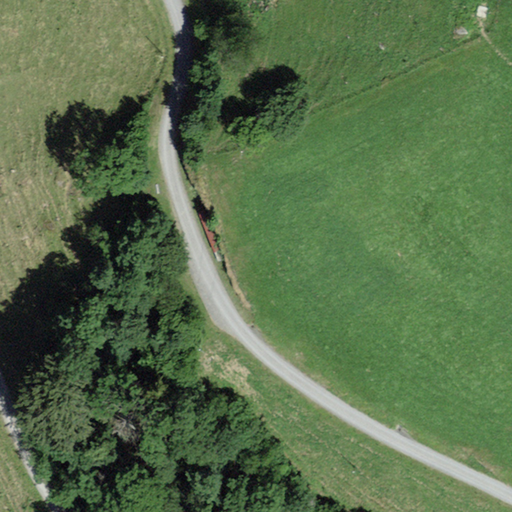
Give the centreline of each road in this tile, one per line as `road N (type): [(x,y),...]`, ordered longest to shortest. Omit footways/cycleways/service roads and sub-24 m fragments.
road 1 (residential): [(171,0),(185,48),(168,160),(212,290),(234,324),(312,392),(511,497)]
road 2 (residential): [(61,511),(0,384)]
